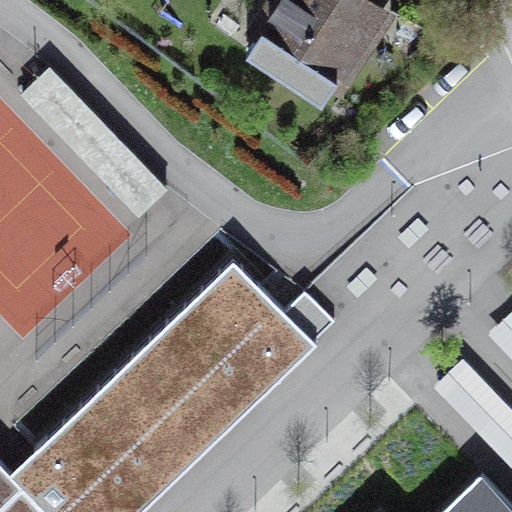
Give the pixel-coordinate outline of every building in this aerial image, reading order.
[(396,16),(371,0),(269,0),(247,34),(257,41),(245,60),(322,111),(335,91),(342,96),(396,16)] [(24,86),(109,180),(113,177),(141,208),(168,183),(138,149),(135,153),(51,61),(24,86)] [(13,468),(0,454),(0,511),(139,511),(314,346),(231,260),(13,468)] [(511,308),(486,334),(511,360),(511,308)] [(511,410),(462,359),(432,387),(511,469),(511,410)] [(511,511),(511,506),(481,475),(442,511),(511,511)]
